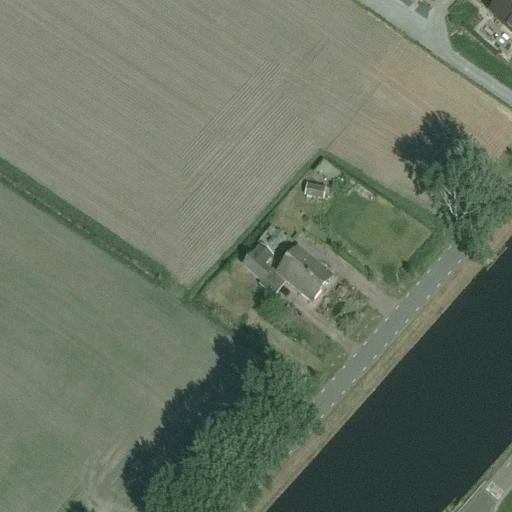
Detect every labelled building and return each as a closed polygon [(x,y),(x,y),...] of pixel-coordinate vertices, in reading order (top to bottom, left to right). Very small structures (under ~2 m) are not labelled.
[(511,35),(511,0),(503,0),(490,16),(511,35)] [(431,82),(443,66),(436,60),(423,76),(431,82)] [(268,245),(277,252),(287,239),(279,232),(268,245)] [(263,285),(272,274),(265,268),(273,259),(261,248),(244,269),(263,285)] [(312,306),(333,280),(298,251),(277,277),(312,306)]
